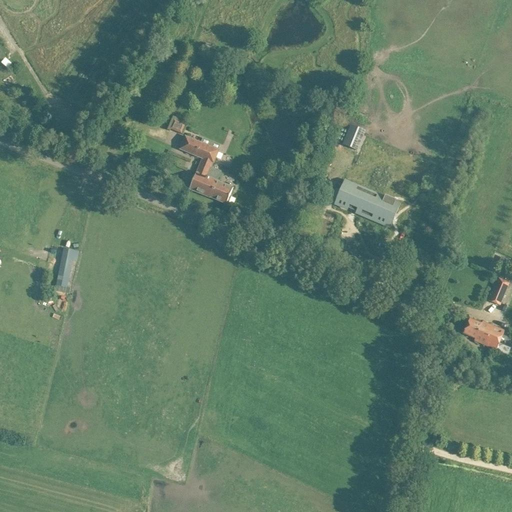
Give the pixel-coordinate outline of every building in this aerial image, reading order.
[(195,68),(206,72),(211,60),(200,56),(195,68)] [(8,69),(12,64),(6,59),(1,63),(8,69)] [(172,120),(169,128),(178,133),(182,125),(172,120)] [(200,163),(193,180),(189,189),(226,204),(233,188),(216,181),(220,171),(211,168),(213,164),(214,165),(220,150),(185,136),(179,150),(201,159),(200,163)] [(391,181),(404,184),(406,176),(393,173),(391,181)] [(345,181),(335,204),(390,227),(399,204),(345,181)] [(352,246),(356,237),(342,231),(347,219),(340,217),(332,239),(352,246)] [(67,288),(74,251),(65,249),(58,286),(67,288)] [(488,301),(500,306),(510,283),(498,278),(488,301)] [(474,341),(483,345),(496,350),(504,331),(482,322),(481,324),(470,319),(463,334),(475,339),(474,341)] [(471,350),(469,357),(480,362),(483,355),(471,350)]
